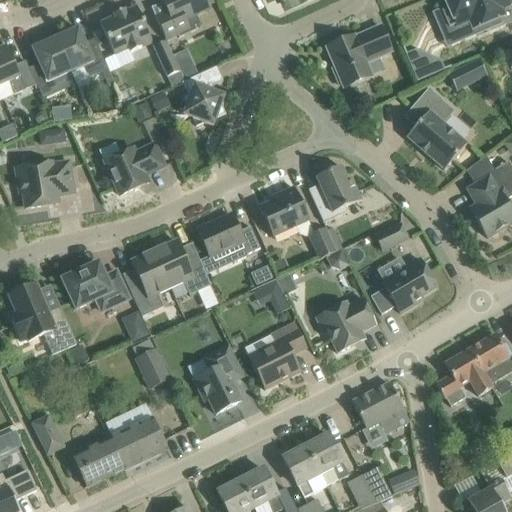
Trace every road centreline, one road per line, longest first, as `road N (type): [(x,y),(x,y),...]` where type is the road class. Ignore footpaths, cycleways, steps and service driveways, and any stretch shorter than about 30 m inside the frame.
road 1 (residential): [(0,260),(103,240),(331,139)]
road 2 (tertiary): [(95,511),(410,355)]
road 3 (residential): [(489,304),(435,214),(366,155),(331,139)]
road 4 (residential): [(410,355),(435,511)]
road 5 (residential): [(331,139),(327,125),(263,71),(269,41)]
